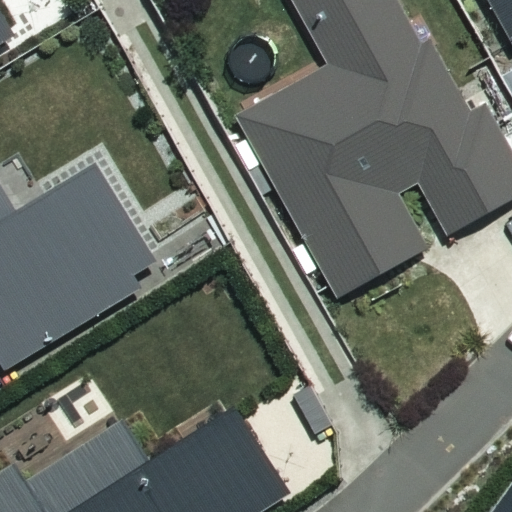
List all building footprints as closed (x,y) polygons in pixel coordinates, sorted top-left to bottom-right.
[(234,114),(331,293),(429,240),(399,184),(416,175),(447,231),(511,196),(511,154),(483,101),(468,108),(429,36),(422,40),(400,0),(293,0),(328,63),(234,114)] [(511,0),(491,0),(511,35),(511,0)] [(0,47),(15,38),(0,12),(0,47)] [(0,356),(7,368),(142,286),(134,272),(158,257),(96,156),(13,206),(0,184),(0,356)] [(0,511),(252,511),(288,490),(234,403),(147,457),(121,415),(26,474),(16,459),(0,468),(0,511)] [(511,511),(511,471),(482,511),(511,511)]
